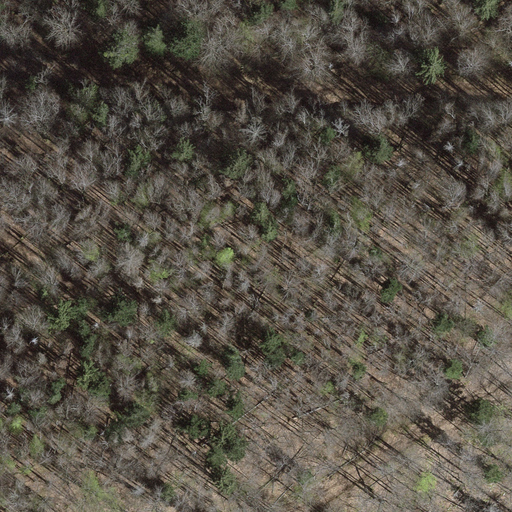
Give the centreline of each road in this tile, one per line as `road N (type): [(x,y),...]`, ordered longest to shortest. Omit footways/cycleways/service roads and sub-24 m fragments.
road 1 (track): [(511,78),(196,74),(0,55)]
road 2 (track): [(323,511),(511,382)]
